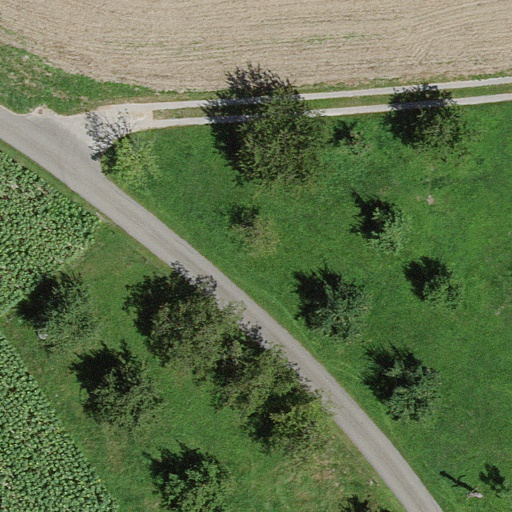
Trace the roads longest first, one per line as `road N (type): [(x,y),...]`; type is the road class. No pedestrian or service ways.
road 1 (residential): [(412,511),(247,325),(0,132)]
road 2 (track): [(26,146),(141,114),(511,86)]
